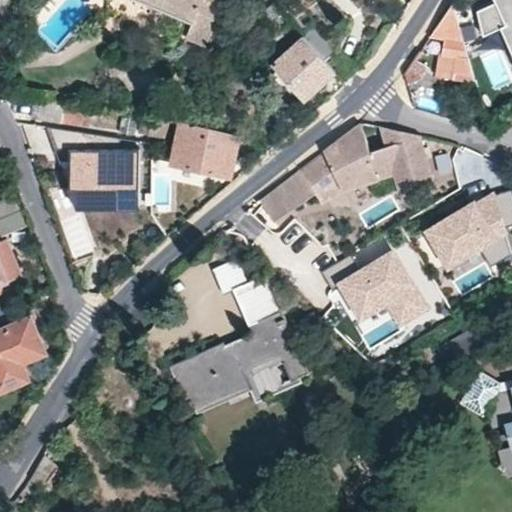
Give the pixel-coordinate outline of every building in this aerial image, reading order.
[(149,0),(187,15),(181,30),(202,38),(217,0),(149,0)] [(511,0),(496,0),(493,2),(496,6),(479,14),(488,35),(506,27),(511,40),(511,0)] [(430,35),(444,38),(443,53),(455,56),(452,77),(474,80),(453,2),(430,35)] [(307,33),(303,37),(325,60),(338,49),(330,41),(316,24),(307,33)] [(279,57),(272,63),(291,85),(302,97),(304,99),(309,96),(322,84),(335,72),(325,60),(303,37),(300,38),(279,57)] [(413,57),(403,75),(425,88),(435,71),(413,57)] [(31,118),(39,119),(63,122),(63,114),(64,107),(64,103),(34,98),(31,113),(31,118)] [(63,114),(63,122),(89,126),(91,107),(64,103),(64,107),(63,114)] [(119,132),(134,135),(136,119),(124,116),(120,117),(119,132)] [(142,116),(140,134),(165,137),(167,120),(142,116)] [(177,140),(172,163),(230,175),(239,134),(225,130),(202,125),(179,121),(177,140)] [(382,128),(388,150),(372,154),(363,124),(349,134),(268,195),(261,201),(277,222),(315,195),(322,205),(343,193),(396,177),(401,192),(434,182),(419,136),(382,128)] [(137,149),(67,148),(66,185),(136,186),(137,149)] [(495,189),(425,229),(447,268),(481,246),(490,264),(510,256),(504,227),(511,224),(511,191),(497,197),(495,189)] [(0,200),(0,216),(19,208),(13,195),(0,200)] [(0,216),(0,235),(25,225),(19,208),(0,216)] [(241,238),(240,237),(233,243),(238,249),(245,243),(241,238)] [(0,284),(0,285),(22,276),(7,239),(0,241),(0,284)] [(431,307),(393,248),(339,282),(361,316),(383,302),(400,327),(431,307)] [(330,281),(354,266),(347,255),(323,270),(330,281)] [(219,288),(244,284),(240,260),(214,265),(219,288)] [(233,290),(253,337),(225,349),(222,342),(170,364),(190,410),(248,383),(244,374),(280,358),(290,381),(307,373),(265,276),(233,290)] [(23,368),(20,363),(24,361),(27,359),(43,352),(30,318),(0,330),(0,389),(28,379),(23,368)] [(30,365),(27,359),(24,361),(20,363),(23,368),(30,365)] [(483,373),(461,405),(486,420),(506,389),(483,373)] [(64,471),(44,453),(30,478),(47,497),(64,471)]
